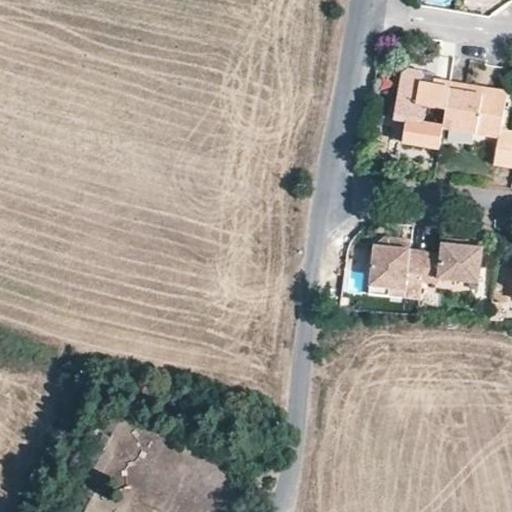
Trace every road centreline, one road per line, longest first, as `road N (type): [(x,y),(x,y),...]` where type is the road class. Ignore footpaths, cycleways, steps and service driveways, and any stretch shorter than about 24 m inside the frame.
road 1 (residential): [(336,191),(316,238),(281,511)]
road 2 (residential): [(336,191),(365,12)]
road 3 (residential): [(511,213),(336,191)]
road 4 (residential): [(365,12),(511,34)]
